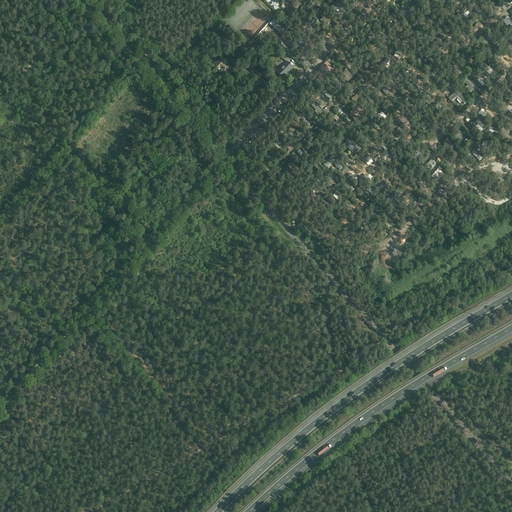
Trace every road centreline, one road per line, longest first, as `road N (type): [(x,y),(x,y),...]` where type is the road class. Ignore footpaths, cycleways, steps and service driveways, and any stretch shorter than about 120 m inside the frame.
road 1 (unclassified): [(511,482),(83,0)]
road 2 (motorway): [(511,295),(325,413),(215,511)]
road 3 (track): [(92,511),(386,341)]
road 4 (track): [(226,161),(0,410)]
road 5 (motorway): [(249,511),(365,417),(511,328)]
road 6 (track): [(199,450),(86,316)]
road 7 (track): [(511,261),(391,330),(386,341)]
road 8 (track): [(0,100),(87,0)]
